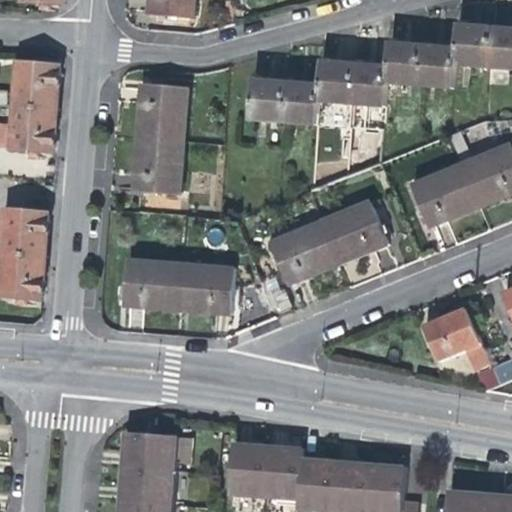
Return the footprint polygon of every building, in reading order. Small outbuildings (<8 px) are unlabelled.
[(195,17),(196,0),(152,0),(151,14),(195,17)] [(482,29),(463,27),(460,52),(459,67),(491,70),(494,30),(482,29)] [(511,32),(494,30),(491,70),(511,72),(511,32)] [(415,47),(393,45),(391,69),(389,85),(421,88),(425,48),(415,47)] [(446,50),(425,48),(421,88),(456,91),(459,67),(460,52),(446,50)] [(46,64),(38,63),(18,62),(12,148),(31,149),(40,150),(54,151),(56,128),(59,90),(61,65),(46,64)] [(345,65),(325,63),(323,86),(321,103),(355,106),(359,66),(345,65)] [(378,68),(359,66),(355,106),(387,109),(389,85),(391,69),(378,68)] [(285,123),(289,83),(275,81),(256,80),(252,119),(285,123)] [(306,84),(289,83),(285,123),(319,126),(321,103),(323,86),(306,84)] [(143,112),(141,137),(186,141),(190,89),(145,85),(143,112)] [(186,141),(141,137),(139,163),(136,191),(181,195),(186,141)] [(511,144),(478,159),(465,164),(482,206),(511,193),(511,144)] [(461,155),(465,164),(478,159),(474,150),(461,155)] [(458,215),(482,206),(465,164),(415,184),(432,226),(458,215)] [(326,222),(343,263),(371,252),(393,243),(376,202),(326,222)] [(27,203),(26,211),(36,211),(36,204),(27,203)] [(0,294),(19,296),(28,297),(42,298),(44,275),(47,234),(49,212),(36,211),(26,211),(7,209),(0,294)] [(319,273),(343,263),(326,222),(277,242),(294,283),(319,273)] [(180,310),(184,265),(131,260),(128,286),(123,285),(122,298),(128,299),(127,305),(159,308),(180,310)] [(237,270),(184,265),(180,310),(210,312),(233,314),(237,270)] [(28,297),(19,296),(18,304),(28,304),(28,297)] [(487,353),(469,310),(447,319),(427,328),(442,363),(469,351),(473,359),(487,353)] [(511,360),(493,369),(501,387),(511,382),(511,360)] [(487,393),(501,387),(493,369),(480,374),(487,393)] [(180,473),(183,439),(161,437),(131,435),(128,468),(180,473)] [(268,499),(271,448),(255,447),(237,446),(235,498),(268,499)] [(304,501),(306,460),(306,449),(291,448),(271,448),(268,499),(304,501)] [(336,511),(339,462),(325,461),(306,460),(304,501),(303,511),(336,511)] [(369,511),(372,464),(356,463),(339,462),(336,511),(369,511)] [(404,511),(405,501),(407,465),(395,465),(372,464),(369,511),(404,511)] [(177,506),(180,473),(128,468),(127,486),(125,501),(177,506)] [(451,493),(449,511),(486,511),(487,496),(474,495),(451,493)] [(511,511),(511,497),(509,498),(487,496),(486,511),(511,511)] [(176,511),(177,506),(125,501),(124,511),(176,511)] [(405,501),(404,511),(418,511),(419,502),(405,501)]
